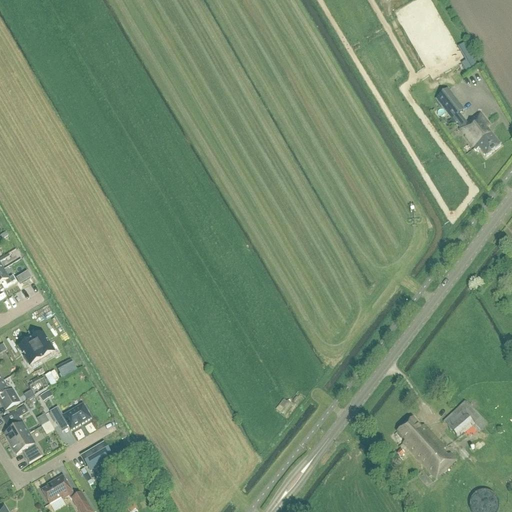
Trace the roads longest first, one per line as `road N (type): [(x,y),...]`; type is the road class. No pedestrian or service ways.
road 1 (tertiary): [(271,511),(511,200)]
road 2 (residential): [(112,430),(29,479),(11,475),(0,455)]
